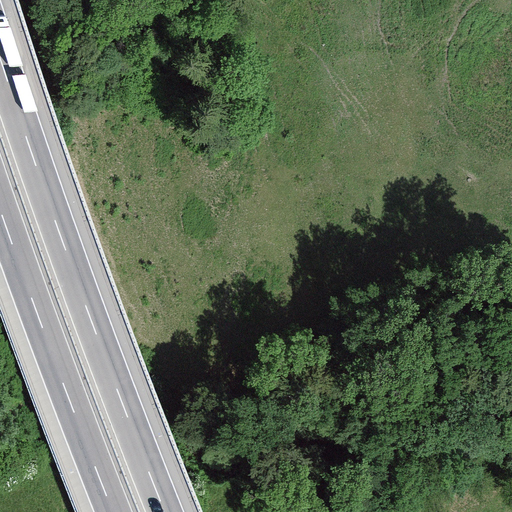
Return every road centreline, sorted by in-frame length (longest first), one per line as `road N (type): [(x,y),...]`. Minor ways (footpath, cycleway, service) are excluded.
road 1 (motorway): [(162,511),(0,63)]
road 2 (motorway): [(0,226),(107,511)]
